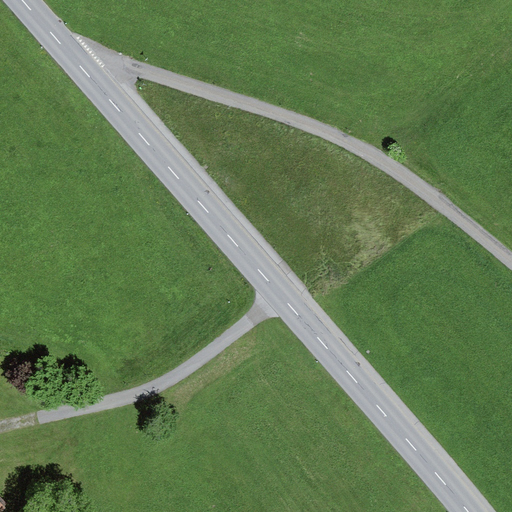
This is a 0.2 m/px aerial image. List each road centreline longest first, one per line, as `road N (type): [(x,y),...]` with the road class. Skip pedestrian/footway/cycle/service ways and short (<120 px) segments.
road 1 (tertiary): [(83,68),(466,511)]
road 2 (residential): [(83,68),(140,58),(314,114),(423,171),(511,241)]
road 3 (track): [(0,429),(171,382),(281,294)]
